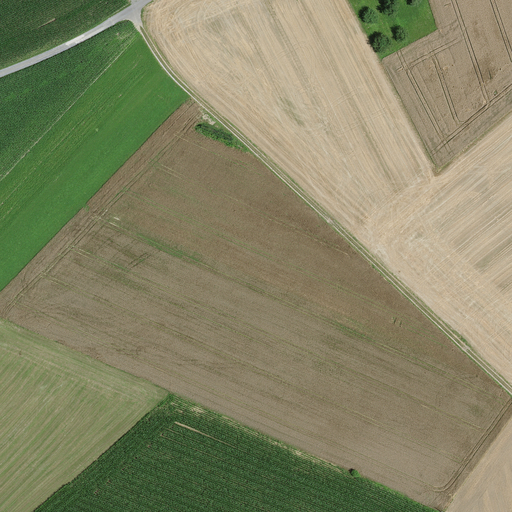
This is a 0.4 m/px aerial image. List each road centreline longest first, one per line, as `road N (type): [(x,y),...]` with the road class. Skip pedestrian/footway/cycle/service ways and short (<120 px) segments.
road 1 (track): [(511,392),(184,86),(131,11)]
road 2 (track): [(0,75),(77,43),(149,0)]
